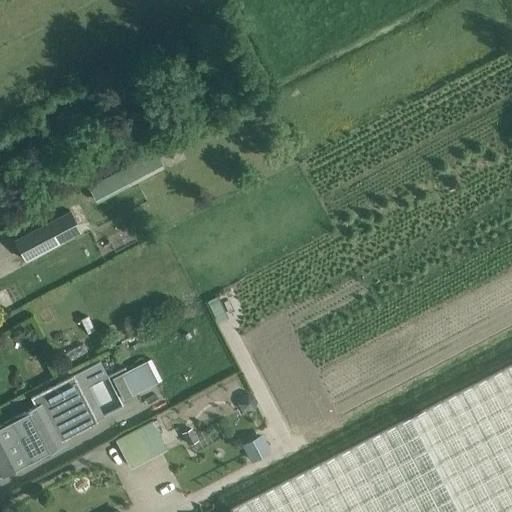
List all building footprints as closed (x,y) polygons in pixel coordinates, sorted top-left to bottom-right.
[(120,169),(129,186),(164,167),(155,150),(120,169)] [(120,169),(88,186),(97,204),(129,186),(120,169)] [(69,211),(14,240),(26,261),(81,233),(69,211)] [(147,359),(112,377),(124,399),(158,382),(147,359)] [(511,511),(511,363),(248,500),(230,509),(231,511),(511,511)] [(0,467),(3,474),(66,442),(65,439),(97,422),(96,419),(73,376),(32,397),(36,405),(0,424),(0,467)] [(254,396),(248,394),(242,397),(239,403),(242,409),(249,411),(255,408),(257,402),(254,396)] [(171,411),(116,439),(131,468),(167,450),(165,445),(184,435),(183,432),(171,411)] [(191,427),(183,432),(184,435),(189,444),(198,439),(191,427)] [(255,437),(242,444),(251,462),(264,455),(255,437)] [(78,476),(72,481),(72,488),(78,493),(85,493),(90,488),(90,480),(85,475),(78,476)]
